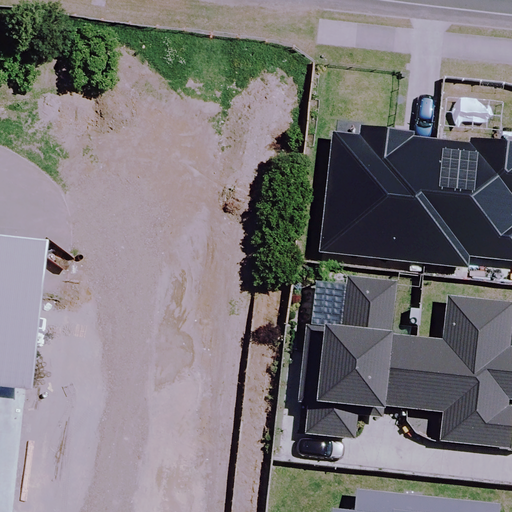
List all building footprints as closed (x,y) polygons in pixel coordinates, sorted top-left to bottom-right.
[(329,137),(317,254),(464,270),(466,258),(511,263),(511,146),(469,142),(468,148),(409,142),(410,136),(358,130),(357,140),(329,137)] [(0,390),(27,393),(41,247),(0,242),(0,390)] [(375,408),(405,411),(413,341),(387,339),(393,288),(343,282),(337,333),(306,329),(298,404),(309,405),(305,437),(348,442),(351,412),(375,415),(375,408)] [(413,341),(405,411),(442,415),(439,443),(506,451),(511,403),(511,352),(505,351),(510,307),(445,300),(440,344),(413,341)] [(494,511),(354,495),(352,511),(494,511)]
